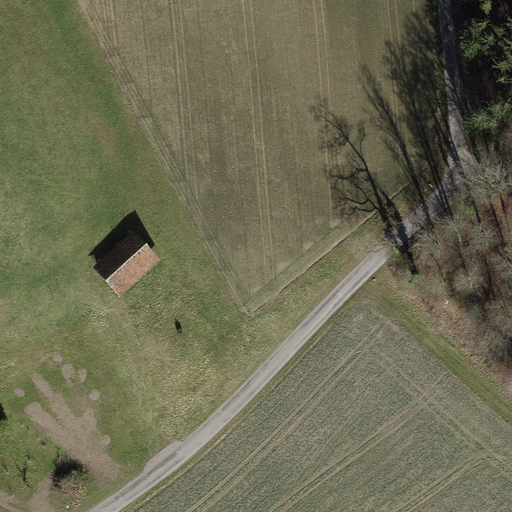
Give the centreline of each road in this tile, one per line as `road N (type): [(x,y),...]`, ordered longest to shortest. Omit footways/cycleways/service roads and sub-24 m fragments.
road 1 (track): [(511,176),(462,183),(228,411),(104,511)]
road 2 (track): [(462,183),(443,0)]
